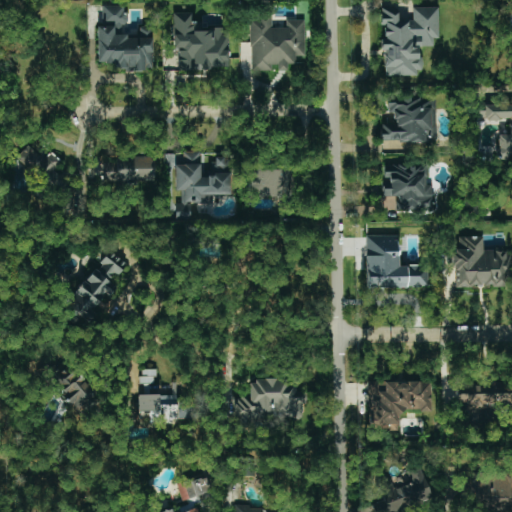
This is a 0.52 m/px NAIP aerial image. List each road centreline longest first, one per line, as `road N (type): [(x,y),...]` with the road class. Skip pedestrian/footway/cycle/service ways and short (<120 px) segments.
road 1 (tertiary): [(337,335),(331,0)]
road 2 (residential): [(334,111),(86,112)]
road 3 (residential): [(340,511),(337,335)]
road 4 (tertiary): [(511,334),(337,335)]
